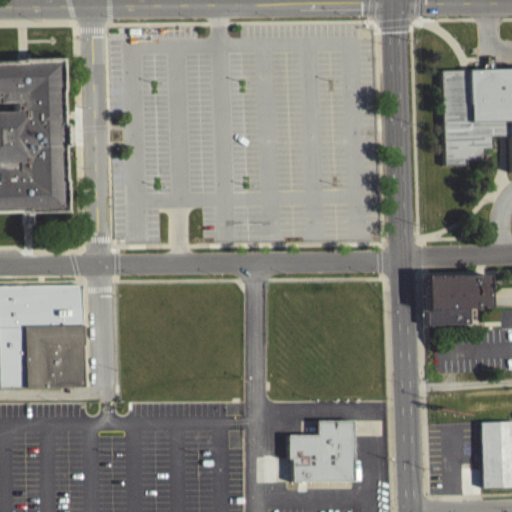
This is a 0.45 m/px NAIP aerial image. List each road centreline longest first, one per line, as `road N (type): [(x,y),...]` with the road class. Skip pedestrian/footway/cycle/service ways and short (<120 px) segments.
road 1 (residential): [(0,262),(401,259),(511,248)]
road 2 (primary): [(412,511),(393,1)]
road 3 (residential): [(0,6),(393,1)]
road 4 (tertiary): [(88,0),(98,261)]
